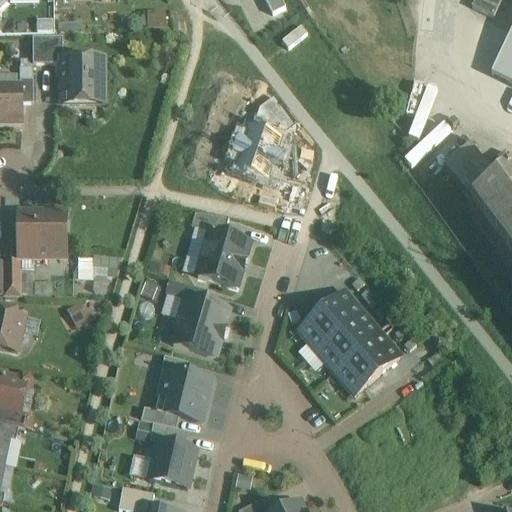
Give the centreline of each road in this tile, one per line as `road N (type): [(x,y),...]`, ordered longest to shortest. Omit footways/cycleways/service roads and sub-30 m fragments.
road 1 (residential): [(271,399),(262,354),(300,223)]
road 2 (residential): [(309,455),(418,379)]
